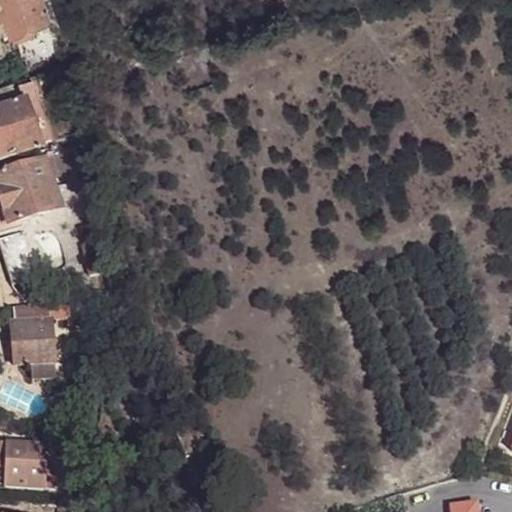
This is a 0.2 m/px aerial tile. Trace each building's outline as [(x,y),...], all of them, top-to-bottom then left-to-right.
[(0,0),(0,17),(8,15),(10,24),(14,33),(16,32),(17,34),(21,37),(35,32),(37,27),(36,25),(51,19),(44,0),(0,0)] [(8,15),(0,17),(0,19),(1,24),(6,25),(10,24),(8,15)] [(0,162),(43,147),(26,98),(0,107),(0,162)] [(47,158),(0,174),(0,199),(9,225),(63,207),(47,158)] [(102,239),(99,229),(84,234),(87,243),(102,239)] [(59,314),(58,301),(50,303),(51,315),(59,314)] [(51,315),(50,303),(13,309),(14,324),(51,321),(51,315)] [(51,321),(14,324),(11,324),(14,367),(40,365),(53,364),(54,363),(51,321)] [(53,364),(40,365),(41,374),(53,373),(53,364)] [(46,491),(46,471),(46,465),(40,464),(41,445),(6,444),(6,463),(5,489),(46,491)] [(70,456),(60,451),(55,463),(66,468),(70,456)] [(56,471),(46,471),(46,491),(56,491),(56,471)]
